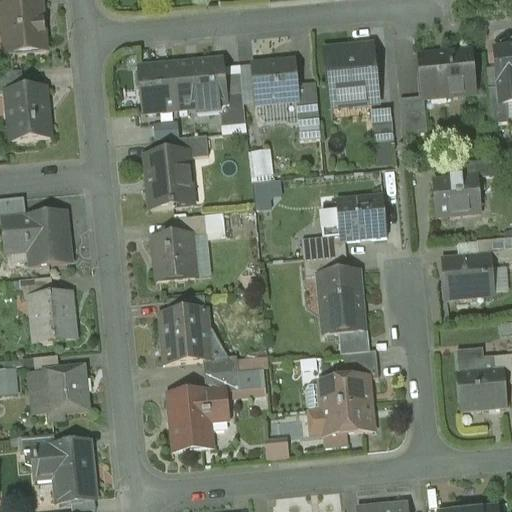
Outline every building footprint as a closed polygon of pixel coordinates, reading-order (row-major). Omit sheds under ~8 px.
[(26,0),(0,0),(0,12),(1,12),(1,11),(27,8),(26,0)] [(27,8),(1,11),(1,12),(6,59),(46,55),(41,7),(27,8)] [(372,51),(324,55),(330,113),(378,108),(372,51)] [(511,51),(496,52),(499,92),(501,108),(506,108),(511,107),(511,51)] [(471,55),(418,61),(422,102),(422,104),(424,104),(475,99),(471,55)] [(222,65),(174,70),(178,114),(219,110),(226,110),(223,79),(222,65)] [(296,90),(294,66),(253,70),(256,109),(296,106),(297,106),(296,90)] [(174,70),(140,73),(140,77),(137,79),(138,91),(142,92),(144,117),(178,114),(174,70)] [(22,75),(0,77),(0,99),(12,98),(12,97),(24,96),(22,75)] [(240,77),(223,79),(226,110),(219,110),(221,132),(245,129),(242,97),(240,77)] [(315,89),(296,90),(297,106),(296,106),(298,126),(319,124),(315,89)] [(499,92),(488,93),(491,129),(508,128),(506,108),(501,108),(499,92)] [(24,96),(12,97),(12,98),(15,124),(9,125),(11,146),(50,142),(45,93),(24,96)] [(422,102),(400,104),(403,140),(427,138),(424,104),(422,104),(422,102)] [(390,113),(370,114),(373,148),(394,146),(390,113)] [(206,141),(170,145),(172,158),(188,156),(188,163),(208,161),(206,141)] [(274,153),(254,154),(256,205),(277,204),(274,153)] [(172,158),(145,161),(150,215),(193,210),(188,163),(188,156),(172,158)] [(494,164),(458,168),(459,183),(477,181),(477,183),(496,181),(494,164)] [(459,183),(433,186),(436,222),(470,219),(469,214),(480,213),(477,183),(477,181),(459,183)] [(382,200),(336,205),(340,241),(341,241),(341,247),(387,243),(382,200)] [(24,203),(0,204),(0,226),(4,226),(4,225),(26,222),(24,203)] [(26,222),(4,225),(4,226),(7,253),(29,250),(31,271),(70,267),(65,218),(26,222)] [(205,221),(173,224),(175,242),(191,240),(191,241),(207,240),(205,221)] [(175,242),(153,244),(155,272),(154,273),(156,286),(195,282),(191,241),(191,240),(175,242)] [(340,241),(302,245),(303,263),(343,259),(341,247),(341,241),(340,241)] [(511,242),(483,246),(484,261),(487,261),(487,263),(511,260),(511,242)] [(343,259),(303,263),(305,282),(318,281),(318,279),(344,277),(343,259)] [(484,261),(443,265),(447,304),(491,300),(487,263),(487,261),(484,261)] [(344,277),(318,279),(318,281),(324,340),(338,339),(364,337),(364,336),(358,275),(344,277)] [(51,282),(20,286),(21,304),(31,303),(53,300),(51,282)] [(53,300),(31,303),(36,347),(75,343),(70,298),(53,300)] [(206,315),(160,319),(165,370),(203,366),(211,365),(211,364),(211,363),(205,364),(202,335),(208,335),(206,315)] [(364,337),(338,339),(340,360),(344,360),(369,357),(369,356),(368,336),(364,336),(364,337)] [(492,363),(483,364),(482,354),(456,356),(458,380),(459,380),(462,417),(506,412),(504,389),(502,376),(500,376),(499,361),(492,362),(492,363)] [(369,357),(344,360),(345,372),(377,369),(376,355),(369,356),(369,357)] [(511,360),(499,361),(500,376),(502,376),(504,389),(511,388),(511,360)] [(58,361),(34,363),(34,370),(35,376),(43,375),(59,373),(58,361)] [(236,362),(211,364),(211,365),(203,366),(204,380),(238,377),(236,362)] [(377,369),(345,372),(346,385),(366,383),(366,384),(379,383),(377,369)] [(59,373),(43,375),(43,379),(47,417),(48,427),(65,425),(64,419),(90,417),(85,371),(59,373)] [(15,374),(0,375),(0,389),(16,388),(15,374)] [(238,377),(204,380),(206,398),(224,396),(224,397),(240,396),(238,377)] [(43,379),(32,381),(35,418),(47,417),(43,379)] [(346,385),(320,387),(320,390),(322,414),(369,410),(369,409),(366,384),(366,383),(346,385)] [(320,390),(309,391),(306,394),(309,415),(322,414),(320,390)] [(206,398),(168,402),(174,456),(212,452),(212,450),(211,450),(209,437),(208,421),(225,419),(225,425),(226,425),(227,425),(224,397),(224,396),(206,398)] [(309,415),(308,416),(311,440),(326,438),(327,441),(373,436),(370,409),(369,409),(369,410),(322,414),(309,415)] [(225,419),(208,421),(209,437),(224,436),(226,432),(226,425),(225,425),(225,419)] [(54,440),(18,443),(20,462),(34,460),(33,454),(55,451),(54,440)] [(55,451),(33,454),(34,460),(36,484),(55,482),(57,508),(95,504),(94,503),(93,503),(89,466),(91,466),(89,448),(55,451)] [(271,448),(271,463),(294,463),(294,448),(271,448)]
